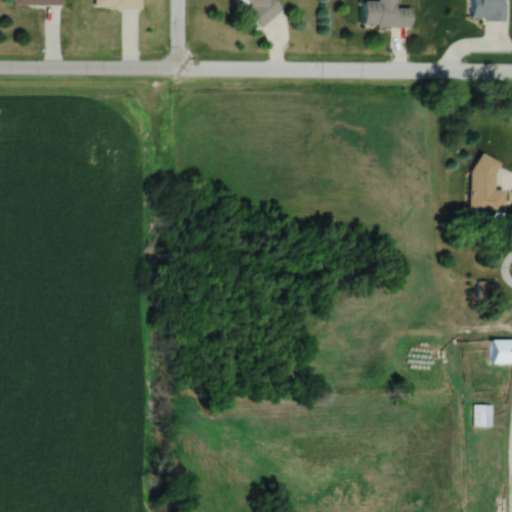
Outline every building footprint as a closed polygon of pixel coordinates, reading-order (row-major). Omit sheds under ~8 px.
[(140,9),(139,0),(92,0),(93,8),(140,9)] [(239,0),(260,27),(280,12),(270,0),(239,0)] [(409,28),(409,8),(394,8),(394,0),(375,0),(375,2),(361,2),(361,28),(409,28)] [(468,0),(468,21),(501,21),(501,0),(468,0)] [(502,191),(492,191),(493,159),(470,157),(467,211),(501,213),(502,191)] [(511,341),(487,341),(487,365),(511,365),(511,341)] [(471,428),(490,428),(490,405),(471,405),(471,428)]
